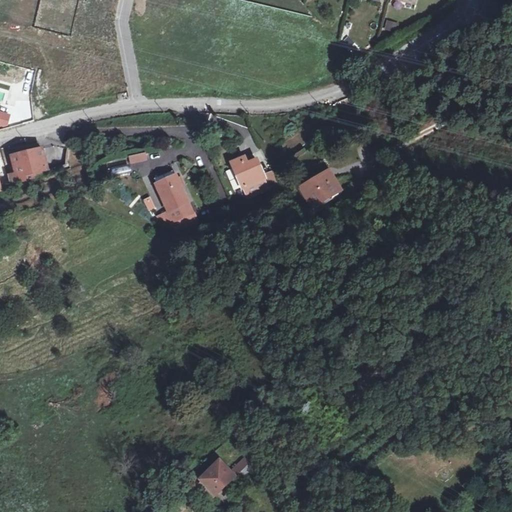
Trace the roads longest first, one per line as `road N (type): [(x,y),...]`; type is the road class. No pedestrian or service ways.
road 1 (unclassified): [(471,0),(468,11),(400,58),(314,98),(243,107),(139,105)]
road 2 (unclassified): [(139,105),(0,138)]
